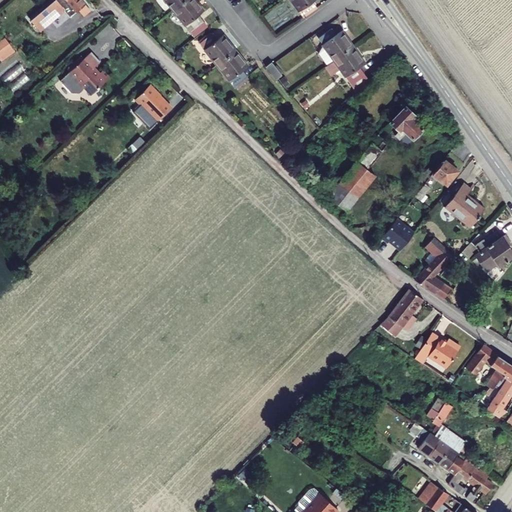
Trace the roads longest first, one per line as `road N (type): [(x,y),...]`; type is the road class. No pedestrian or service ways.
road 1 (residential): [(511,353),(348,234),(106,0)]
road 2 (residential): [(217,0),(262,50),(345,0)]
road 3 (tertiary): [(511,186),(432,73)]
